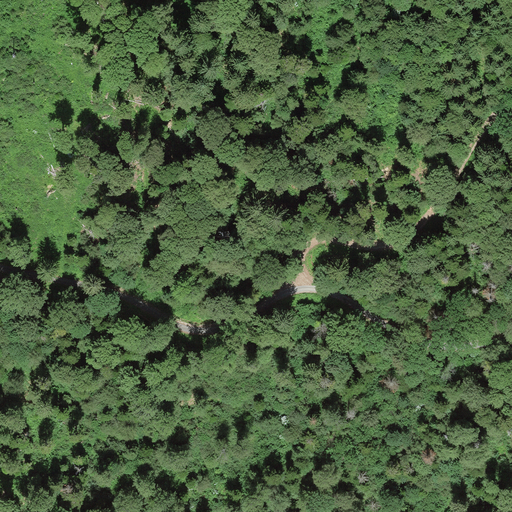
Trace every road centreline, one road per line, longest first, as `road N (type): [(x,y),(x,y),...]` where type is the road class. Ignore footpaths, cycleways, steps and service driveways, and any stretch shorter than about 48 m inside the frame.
road 1 (track): [(511,339),(422,342),(310,286),(221,326),(196,329),(100,288),(0,268)]
road 2 (track): [(298,288),(308,246),(373,247),(409,237),(511,100)]
